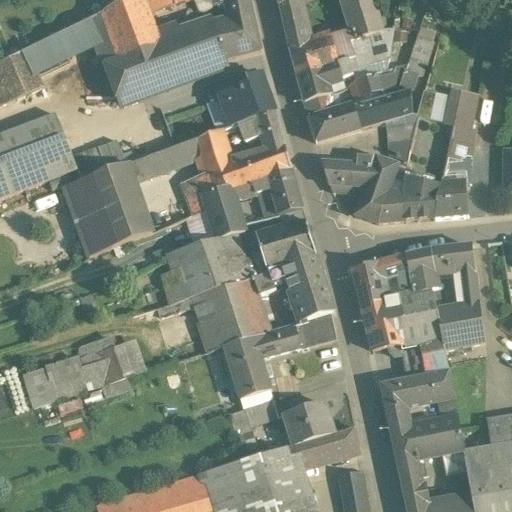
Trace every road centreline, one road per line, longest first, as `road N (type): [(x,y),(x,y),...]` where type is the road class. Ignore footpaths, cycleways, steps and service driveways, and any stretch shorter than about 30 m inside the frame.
road 1 (tertiary): [(330,251),(387,511)]
road 2 (tertiary): [(260,0),(330,251)]
road 3 (residential): [(330,251),(511,227)]
